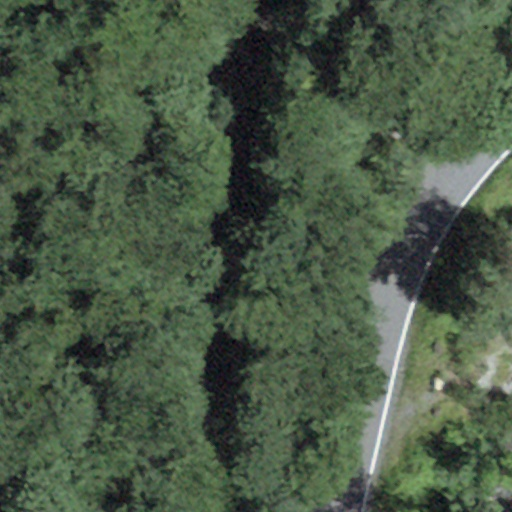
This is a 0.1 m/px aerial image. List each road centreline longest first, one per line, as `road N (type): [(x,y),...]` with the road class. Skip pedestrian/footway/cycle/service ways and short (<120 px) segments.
road 1 (track): [(266,0),(235,62),(210,175),(202,287),(211,511)]
road 2 (tertiary): [(511,109),(433,191),(402,272),(344,511)]
